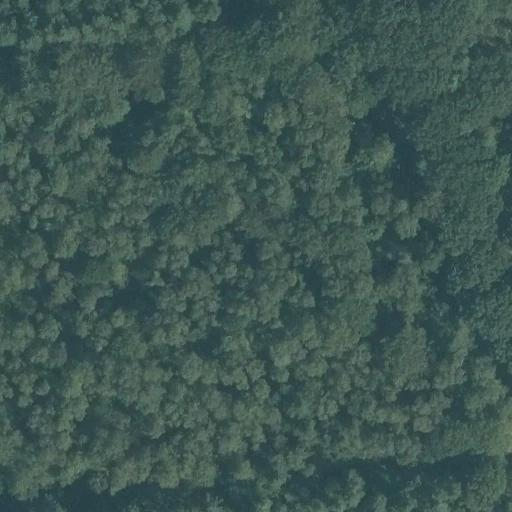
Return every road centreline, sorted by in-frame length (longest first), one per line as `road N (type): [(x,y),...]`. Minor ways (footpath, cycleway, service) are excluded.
road 1 (track): [(0,481),(498,437)]
road 2 (tertiary): [(511,366),(421,204),(358,0)]
